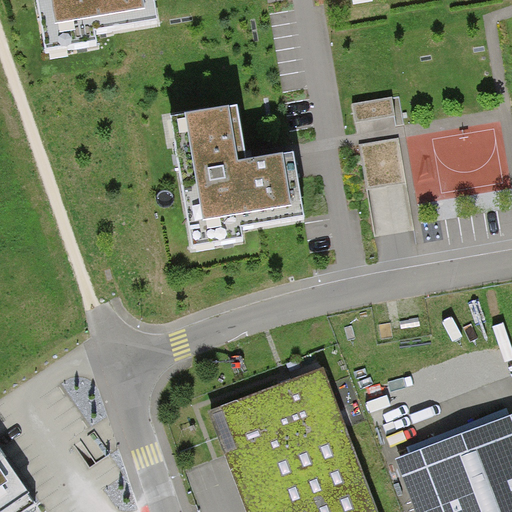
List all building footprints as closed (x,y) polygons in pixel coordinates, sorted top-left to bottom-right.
[(32,0),(41,50),(153,32),(148,0),(32,0)] [(391,99),(353,105),(357,124),(394,118),(391,99)] [(238,111),(171,122),(193,252),(244,243),(241,228),(303,217),(293,156),(247,164),(245,153),(238,111)] [(398,140),(360,147),(368,191),(406,185),(398,140)] [(263,392),(206,413),(242,511),(371,511),(319,371),(263,392)] [(511,511),(511,416),(397,461),(417,511),(511,511)] [(0,511),(34,511),(41,507),(0,447),(0,511)]
